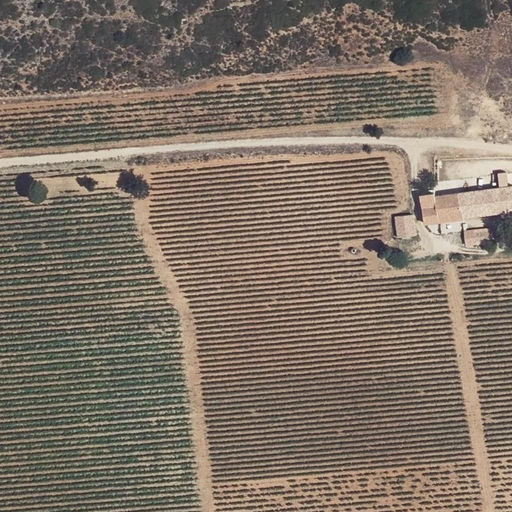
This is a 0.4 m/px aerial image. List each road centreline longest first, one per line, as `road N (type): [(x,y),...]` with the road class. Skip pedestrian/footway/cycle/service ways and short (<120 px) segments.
road 1 (track): [(0,161),(276,139),(455,139),(511,149)]
road 2 (track): [(410,139),(416,214),(425,240),(449,264),(489,511)]
